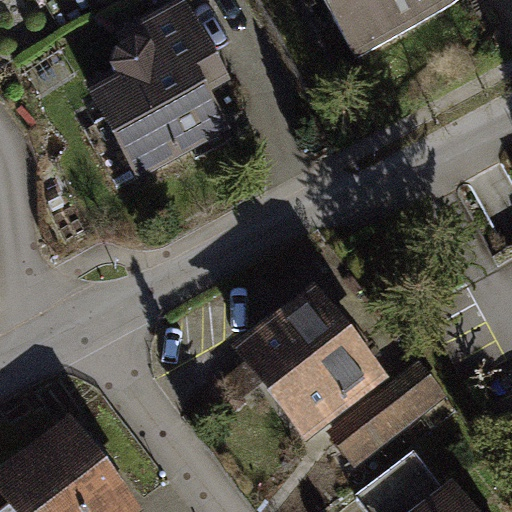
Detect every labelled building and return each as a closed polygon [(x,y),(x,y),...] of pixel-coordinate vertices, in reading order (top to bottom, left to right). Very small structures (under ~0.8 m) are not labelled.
[(321,0),(356,65),(470,1),(469,0),(321,0)] [(101,100),(95,102),(140,181),(220,136),(208,104),(226,93),(198,37),(188,40),(172,18),(141,30),(146,39),(149,45),(136,41),(118,49),(110,67),(118,85),(101,100)] [(231,354),(298,442),(380,380),(312,292),(231,354)] [(332,443),(351,467),(441,394),(422,370),(332,443)] [(0,471),(0,500),(9,511),(141,511),(69,420),(0,471)] [(415,511),(443,491),(416,454),(356,498),(366,511),(415,511)] [(423,511),(472,511),(453,488),(423,511)]
